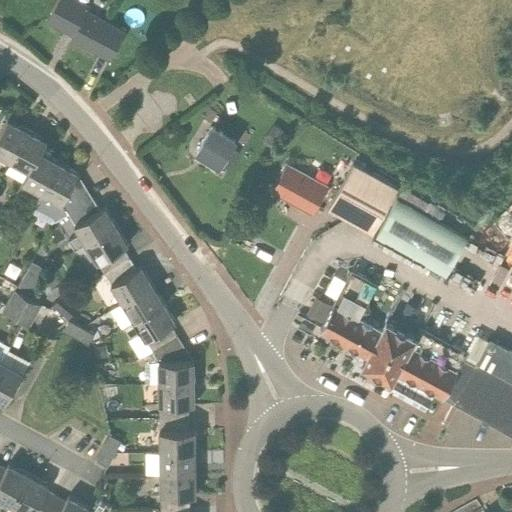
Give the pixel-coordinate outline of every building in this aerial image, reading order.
[(78,0),(55,0),(55,2),(47,20),(75,32),(72,39),(112,57),(124,29),(85,11),(88,4),(78,0)] [(8,118),(0,132),(0,154),(11,161),(28,129),(8,118)] [(273,149),(285,130),(275,121),(262,141),(273,149)] [(197,151),(219,165),(234,140),(212,126),(197,151)] [(11,161),(28,171),(29,171),(40,151),(41,152),(47,140),(28,129),(11,161)] [(43,192),(59,162),(41,152),(40,151),(29,171),(28,171),(22,181),(43,192)] [(68,212),(68,214),(93,198),(78,173),(78,172),(59,162),(43,192),(45,193),(39,204),(61,216),(68,212)] [(353,162),(328,208),(372,232),(398,186),(353,162)] [(272,191),(288,199),(312,212),(326,186),(288,164),(272,191)] [(93,198),(68,214),(86,243),(116,224),(104,205),(99,208),(93,198)] [(445,275),(467,236),(397,198),(375,236),(445,275)] [(511,217),(507,215),(488,250),(507,260),(511,251),(511,217)] [(86,243),(105,272),(129,257),(123,247),(128,244),(116,224),(86,243)] [(105,272),(123,301),(152,282),(141,264),(136,267),(129,257),(105,272)] [(31,294),(45,268),(32,260),(18,286),(31,294)] [(511,379),(466,355),(419,329),(415,336),(386,320),(381,329),(353,314),(353,313),(371,280),(352,270),(334,303),(320,329),(330,335),(339,340),(349,345),(348,345),(357,350),(357,349),(367,355),(362,364),(371,369),(382,376),(383,375),(391,380),(396,371),(406,376),(415,381),(425,386),(424,386),(433,391),(444,397),(446,392),(456,398),(454,402),(511,433),(511,379)] [(121,327),(134,319),(163,301),(152,282),(123,301),(110,308),(121,327)] [(12,298),(36,312),(41,304),(16,290),(12,298)] [(36,312),(12,298),(9,303),(5,311),(29,324),(36,312)] [(134,319),(152,348),(176,333),(171,324),(175,321),(163,301),(134,319)] [(63,330),(88,344),(94,333),(69,319),(63,330)] [(159,359),(159,382),(194,382),(194,360),(192,360),(176,333),(152,348),(159,359)] [(94,360),(108,358),(105,345),(91,348),(94,360)] [(3,360),(0,365),(0,398),(5,402),(22,371),(3,360)] [(159,382),(159,417),(188,417),(188,405),(194,405),(194,382),(159,382)] [(159,417),(160,451),(195,450),(194,429),(189,429),(188,417),(159,417)] [(110,434),(96,460),(107,466),(121,441),(110,434)] [(160,451),(160,473),(195,473),(195,450),(160,451)] [(0,464),(0,497),(11,504),(28,473),(9,463),(6,468),(0,464)] [(45,511),(55,495),(45,489),(48,484),(28,473),(11,504),(26,511),(45,511)] [(160,473),(161,507),(190,507),(190,495),(196,495),(195,473),(160,473)] [(85,511),(89,506),(68,495),(66,500),(55,495),(45,511),(85,511)] [(101,501),(97,508),(101,511),(106,504),(101,501)]
